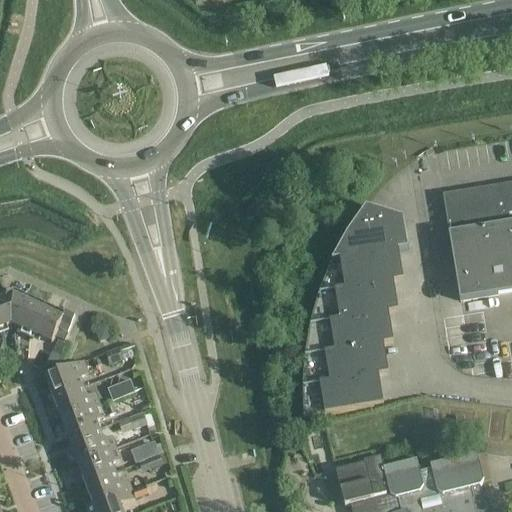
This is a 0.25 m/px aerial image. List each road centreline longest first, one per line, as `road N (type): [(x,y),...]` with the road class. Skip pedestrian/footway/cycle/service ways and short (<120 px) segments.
road 1 (primary): [(511,9),(179,73)]
road 2 (primary): [(185,117),(344,74),(511,45)]
road 3 (tertiary): [(223,511),(174,318)]
road 4 (tertiary): [(174,318),(156,160)]
road 5 (tertiary): [(116,172),(174,318)]
